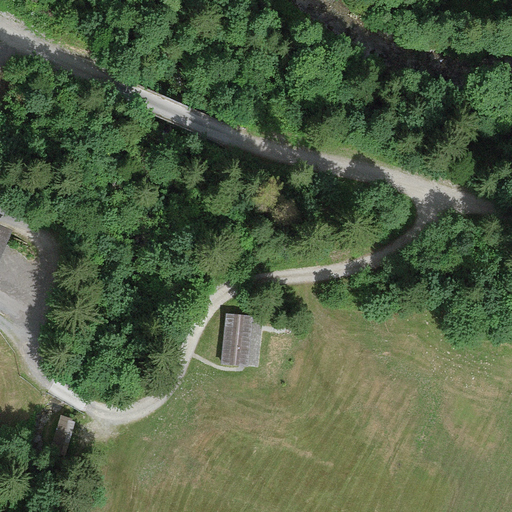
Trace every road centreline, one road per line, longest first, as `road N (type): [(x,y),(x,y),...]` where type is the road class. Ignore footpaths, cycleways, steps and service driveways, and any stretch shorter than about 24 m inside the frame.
road 1 (track): [(444,191),(400,242),(347,273),(229,291),(148,407),(117,420),(40,380),(25,340),(21,288)]
road 2 (track): [(511,216),(141,106),(27,54)]
